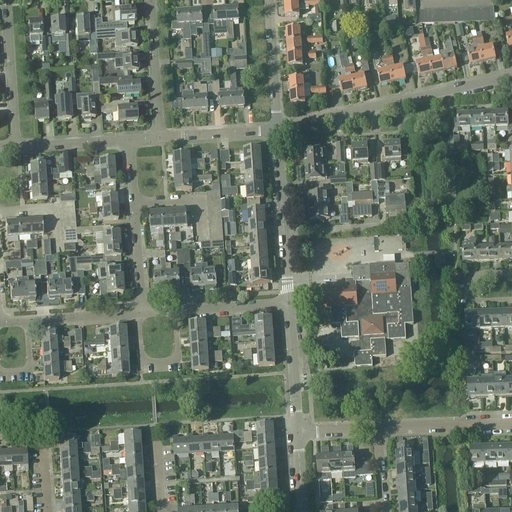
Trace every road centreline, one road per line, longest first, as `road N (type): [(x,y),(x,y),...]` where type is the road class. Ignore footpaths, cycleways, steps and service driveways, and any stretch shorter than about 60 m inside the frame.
road 1 (residential): [(279,127),(511,73)]
road 2 (residential): [(279,127),(290,303)]
road 3 (residential): [(16,146),(6,0)]
road 4 (residential): [(175,310),(178,360),(171,367),(142,366),(137,312)]
road 5 (residential): [(160,136),(151,0)]
road 6 (residential): [(379,429),(511,423)]
road 7 (residential): [(290,303),(298,432)]
road 8 (residential): [(511,301),(461,302),(459,276),(511,274)]
road 9 (residential): [(279,127),(270,0)]
